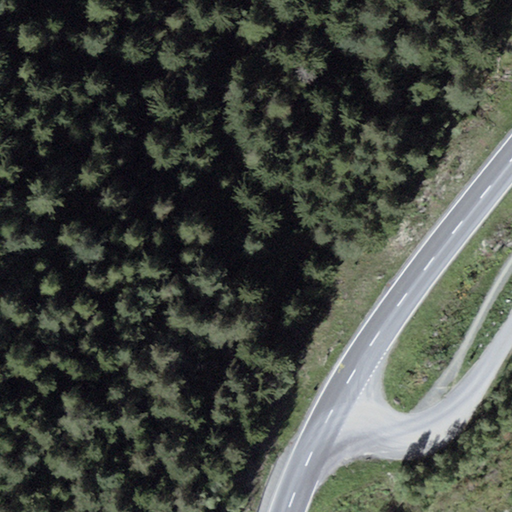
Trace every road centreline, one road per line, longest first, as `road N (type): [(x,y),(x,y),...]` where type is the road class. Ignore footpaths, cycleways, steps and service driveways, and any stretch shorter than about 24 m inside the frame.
road 1 (primary): [(511,153),(330,405),(284,511)]
road 2 (track): [(404,431),(511,257)]
road 3 (track): [(404,431),(450,410),(492,371),(511,335)]
